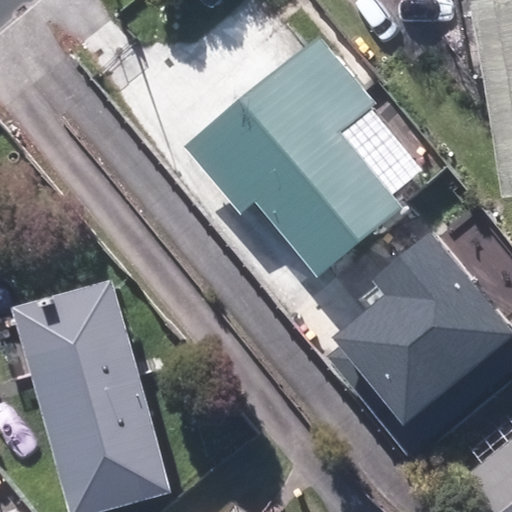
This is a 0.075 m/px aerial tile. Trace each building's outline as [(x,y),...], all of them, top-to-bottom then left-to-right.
[(511,0),(481,0),(508,194),(511,193),(511,0)] [(329,274),(416,205),(357,129),(392,101),(336,30),(198,139),(254,210),(270,198),(329,274)] [(511,361),(511,288),(459,222),(351,307),(439,419),(511,361)] [(124,274),(23,300),(77,511),(94,511),(181,489),(124,274)] [(496,511),(511,511),(511,437),(467,476),(496,511)]
